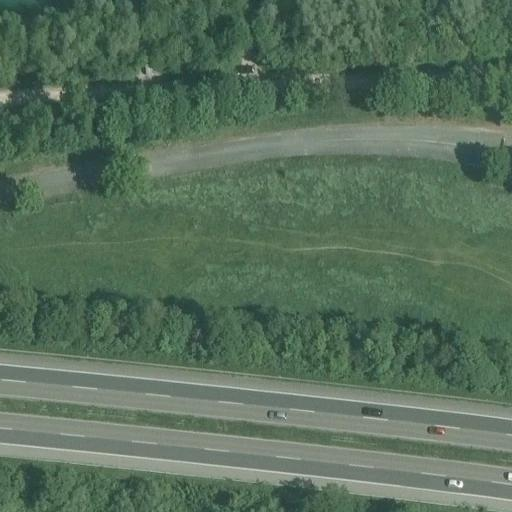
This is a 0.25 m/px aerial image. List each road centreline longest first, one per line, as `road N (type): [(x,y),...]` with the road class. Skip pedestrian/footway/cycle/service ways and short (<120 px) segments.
road 1 (motorway): [(0,438),(511,498)]
road 2 (motorway): [(511,446),(0,388)]
